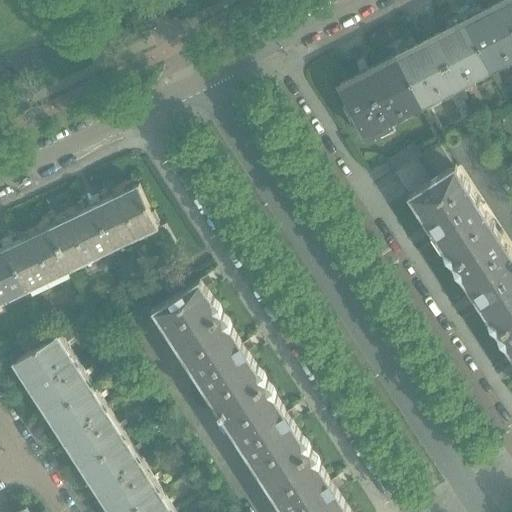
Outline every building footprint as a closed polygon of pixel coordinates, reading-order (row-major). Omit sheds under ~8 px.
[(511,0),(500,0),(465,19),(491,68),(492,68),(490,63),(497,59),(500,64),(511,57),(511,0)] [(112,7),(95,17),(103,30),(120,20),(112,7)] [(482,73),(480,68),(486,65),(489,69),(491,68),(465,19),(398,53),(423,103),(425,102),(423,97),(431,93),(433,98),(482,73)] [(423,103),(398,53),(340,83),(367,137),(392,124),(390,120),(415,107),(412,103),(419,99),(422,104),(423,103)] [(403,183),(448,154),(440,142),(421,154),(398,170),(397,168),(395,170),(403,183)] [(398,170),(421,154),(414,143),(390,158),(397,168),(398,170)] [(410,193),(455,164),(448,154),(403,183),(410,193)] [(501,233),(458,166),(456,163),(455,164),(410,193),(409,194),(445,250),(447,257),(453,262),(454,263),(501,233)] [(160,220),(155,209),(152,210),(139,183),(136,185),(135,184),(111,196),(112,196),(78,212),(54,223),(55,224),(51,226),(70,266),(159,224),(157,221),(160,220)] [(0,299),(70,266),(51,226),(48,227),(48,226),(24,237),(25,238),(0,250),(0,299)] [(511,250),(501,233),(454,263),(455,265),(457,272),(462,276),(489,318),(491,325),(497,330),(498,331),(511,322),(511,250)] [(166,290),(186,277),(180,267),(160,280),(166,290)] [(224,312),(222,310),(220,303),(215,299),(201,277),(154,307),(156,310),(160,308),(180,340),(224,312)] [(259,367),(248,350),(232,325),(230,318),(224,313),(224,312),(180,340),(223,406),(219,409),(221,411),(268,381),(267,379),(265,372),(259,367)] [(511,322),(498,331),(499,333),(501,340),(507,345),(511,353),(511,322)] [(26,353),(46,341),(39,330),(19,343),(26,353)] [(90,386),(79,368),(78,367),(82,364),(81,362),(76,365),(57,334),(46,341),(26,353),(16,359),(51,414),(96,385),(94,383),(90,386)] [(303,436),(292,419),(276,394),(274,387),(269,382),(268,381),(221,411),(222,413),(226,411),(269,477),(312,449),(311,447),(309,440),(303,436)] [(124,437),(106,410),(110,408),(109,405),(104,408),(93,390),(97,388),(96,385),(51,414),(85,465),(129,437),(128,434),(124,437)] [(157,490),(140,462),(144,460),(143,457),(138,460),(126,441),(131,439),(129,437),(85,465),(114,511),(127,511),(163,489),(162,487),(157,490)] [(352,511),(337,487),(320,462),(318,455),(313,450),(312,449),(269,477),(291,511),(352,511)] [(177,511),(178,511),(177,510),(172,511),(171,511),(160,494),(165,491),(163,489),(127,511),(177,511)]
